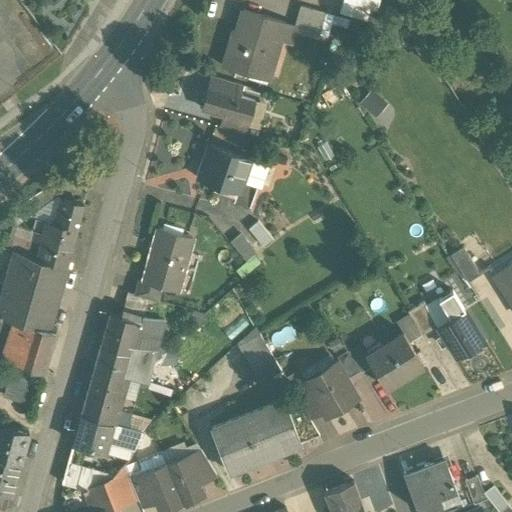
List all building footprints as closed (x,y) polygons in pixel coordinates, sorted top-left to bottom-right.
[(325,12),(300,5),(294,27),(319,34),(325,12)] [(285,21),(243,9),(234,41),(231,40),(223,66),(268,79),(285,21)] [(243,84),(212,75),(209,87),(239,96),(243,84)] [(239,96),(209,87),(203,108),(223,114),(224,114),(249,122),(255,100),(239,96)] [(164,110),(148,182),(175,188),(184,148),(197,151),(199,140),(198,140),(201,124),(190,122),(191,116),(164,110)] [(249,122),(224,114),(220,126),(245,133),(249,122)] [(251,159),(208,145),(202,163),(209,165),(204,179),(221,185),(219,191),(234,197),(237,191),(240,192),(243,182),(251,159)] [(267,165),(251,159),(243,182),(260,187),(267,165)] [(20,223),(57,198),(49,186),(12,212),(20,223)] [(84,203),(64,198),(59,216),(56,216),(54,223),(77,229),(84,203)] [(47,221),(35,218),(32,230),(44,233),(47,221)] [(54,223),(47,221),(44,233),(43,237),(73,245),(77,229),(54,223)] [(273,239),(258,221),(249,228),(264,247),(273,239)] [(192,237),(159,228),(147,271),(171,278),(181,280),(192,237)] [(17,229),(10,250),(14,251),(25,254),(32,234),(17,229)] [(253,251),(239,235),(231,242),(244,258),(253,251)] [(73,245),(43,237),(36,258),(67,268),(73,245)] [(480,273),(463,247),(451,255),(467,281),(480,273)] [(14,251),(0,301),(0,316),(15,320),(50,330),(67,268),(36,258),(25,254),(14,251)] [(511,263),(494,275),(511,303),(511,263)] [(171,278),(147,271),(144,283),(144,284),(162,289),(168,290),(171,278)] [(162,289),(144,284),(144,283),(138,281),(135,293),(149,297),(159,300),(162,289)] [(135,293),(128,292),(123,310),(142,316),(144,316),(149,297),(135,293)] [(465,308),(437,325),(456,356),(484,340),(465,308)] [(142,316),(123,310),(121,316),(110,313),(140,323),(142,316)] [(140,323),(110,313),(103,337),(122,343),(134,346),(140,323)] [(422,334),(409,314),(396,322),(403,331),(409,342),(422,334)] [(0,353),(3,355),(15,320),(0,316),(0,353)] [(144,316),(142,316),(140,323),(134,346),(151,348),(156,348),(164,318),(144,316)] [(50,330),(15,320),(3,355),(19,364),(43,371),(54,331),(50,330)] [(282,372),(256,327),(238,343),(261,385),(282,372)] [(365,354),(372,366),(386,388),(423,365),(409,342),(403,331),(365,354)] [(122,343),(103,337),(101,345),(120,351),(122,343)] [(365,354),(359,344),(348,351),(359,370),(361,372),(372,366),(365,354)] [(120,351),(101,345),(95,367),(125,375),(131,354),(120,351)] [(156,348),(151,348),(151,360),(152,360),(171,357),(173,347),(156,348)] [(348,351),(347,350),(337,356),(349,376),(359,370),(348,351)] [(151,360),(131,354),(125,375),(141,380),(150,383),(152,360),(151,360)] [(336,361),(305,379),(323,409),(326,415),(357,397),(336,361)] [(125,375),(95,367),(87,395),(117,404),(125,375)] [(27,402),(33,379),(9,374),(4,397),(27,402)] [(305,379),(292,387),(309,417),(323,409),(305,379)] [(141,380),(133,406),(139,408),(145,396),(150,383),(141,380)] [(117,404),(87,395),(81,415),(111,424),(117,404)] [(283,400),(212,428),(229,471),(300,443),(283,400)] [(111,424),(81,415),(73,443),(105,452),(109,436),(123,440),(137,444),(142,432),(111,424)] [(29,431),(0,422),(0,455),(20,461),(29,431)] [(120,449),(103,468),(113,477),(124,465),(130,458),(137,444),(123,440),(120,449)] [(200,449),(166,463),(182,503),(205,493),(201,482),(218,476),(200,449)] [(20,461),(0,455),(0,492),(11,495),(20,461)] [(425,466),(404,474),(418,510),(458,495),(444,458),(434,462),(434,460),(424,464),(425,466)] [(90,466),(69,460),(63,482),(84,489),(90,466)] [(166,463),(144,472),(156,501),(155,501),(158,511),(159,511),(182,503),(166,463)] [(129,478),(124,465),(113,477),(121,494),(134,489),(129,478)] [(144,472),(129,478),(134,489),(138,499),(141,507),(155,501),(156,501),(144,472)] [(477,475),(465,479),(474,504),(488,498),(483,492),(477,475)] [(84,489),(82,489),(88,503),(99,499),(104,511),(105,511),(109,511),(125,504),(121,494),(113,477),(84,489)] [(365,511),(352,479),(324,491),(330,511),(365,511)] [(506,511),(511,508),(511,507),(494,484),(483,492),(488,498),(499,511),(506,511)] [(121,494),(125,504),(138,499),(134,489),(121,494)]
